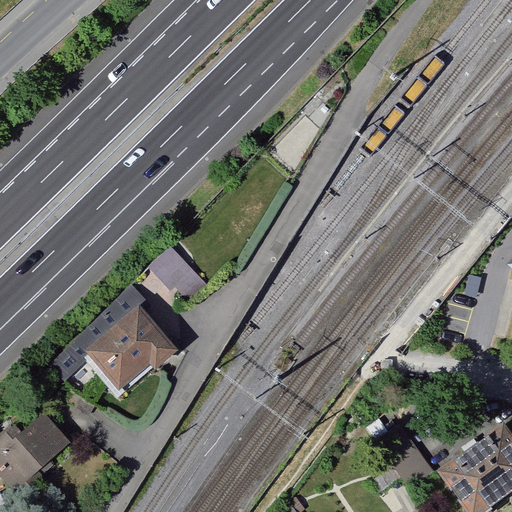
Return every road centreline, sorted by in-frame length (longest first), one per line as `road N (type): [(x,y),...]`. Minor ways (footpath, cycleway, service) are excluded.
road 1 (unclassified): [(106,511),(367,78)]
road 2 (motorway): [(0,305),(312,0)]
road 3 (motorway): [(226,0),(0,221)]
